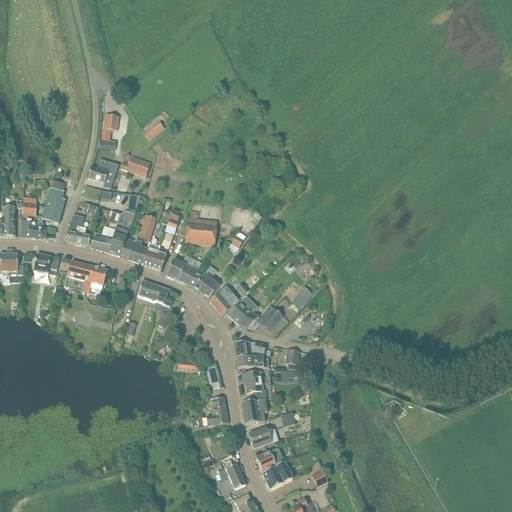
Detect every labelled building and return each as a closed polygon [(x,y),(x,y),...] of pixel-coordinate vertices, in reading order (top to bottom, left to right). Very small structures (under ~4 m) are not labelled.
[(105,116),(103,128),(101,142),(106,142),(107,131),(116,132),(119,118),(105,116)] [(158,124),(144,134),(150,141),(164,131),(158,124)] [(120,170),(127,172),(126,173),(145,179),(150,165),(131,159),(129,166),(122,163),(120,170)] [(87,179),(103,184),(102,188),(109,191),(118,167),(111,164),(100,160),(96,171),(91,169),(87,179)] [(63,195),(50,191),(42,218),(42,221),(58,225),(64,202),(62,202),(63,195)] [(126,203),(137,207),(140,198),(127,196),(126,203)] [(37,200),(23,199),(20,239),(46,241),(46,231),(44,231),(42,223),(42,221),(42,218),(35,217),(37,200)] [(86,213),(94,216),(96,209),(89,206),(86,213)] [(4,225),(2,226),(2,238),(15,238),(15,228),(15,209),(2,209),(2,218),(4,218),(4,225)] [(108,255),(119,259),(125,240),(128,233),(134,216),(126,213),(121,216),(117,226),(113,236),(114,236),(112,243),(108,255)] [(188,220),(185,245),(199,246),(213,248),(215,223),(197,221),(197,214),(190,213),(189,220),(188,220)] [(117,226),(121,216),(119,216),(112,214),(109,223),(117,226)] [(169,220),(177,223),(179,216),(171,214),(169,220)] [(70,225),(66,243),(88,247),(90,237),(76,234),(77,228),(81,229),(84,219),(74,216),(70,225)] [(146,217),(141,233),(138,240),(148,243),(155,221),(146,217)] [(177,225),(169,222),(165,232),(173,235),(177,225)] [(89,249),(108,255),(112,243),(93,238),(89,249)] [(226,252),(234,257),(243,242),(235,238),(226,252)] [(119,259),(141,266),(147,250),(140,248),(142,243),(135,241),(134,243),(125,240),(119,259)] [(141,266),(152,270),(158,253),(160,247),(149,244),(147,250),(141,266)] [(152,270),(161,272),(166,256),(158,253),(152,270)] [(17,255),(0,255),(0,274),(17,274),(17,278),(23,278),(23,268),(17,268),(17,265),(17,255)] [(37,256),(33,273),(41,275),(50,277),(56,278),(58,262),(59,262),(51,261),(51,259),(37,256)] [(166,278),(187,287),(198,273),(192,270),(196,262),(186,258),(182,266),(173,261),(170,269),(166,278)] [(64,289),(85,294),(88,283),(89,283),(91,277),(92,277),(94,269),(86,267),(85,269),(78,267),(79,265),(70,263),(68,273),(64,289)] [(88,283),(85,294),(100,298),(105,282),(107,272),(94,269),(92,277),(91,277),(89,283),(88,283)] [(193,290),(208,301),(219,287),(214,283),(215,281),(212,279),(211,280),(205,276),(198,273),(187,287),(193,290)] [(137,297),(156,304),(160,289),(142,283),(137,297)] [(241,285),(236,290),(243,297),(248,292),(241,285)] [(216,296),(209,303),(222,317),(230,311),(239,302),(225,288),(216,296)] [(160,289),(156,304),(170,309),(172,301),(166,299),(169,292),(160,289)] [(295,300),(292,305),(299,311),(303,306),(295,300)] [(239,327),(246,330),(255,322),(259,325),(262,322),(258,319),(239,304),(227,316),(239,327)] [(262,322),(259,325),(269,333),(282,318),(273,310),(262,322)] [(58,321),(65,322),(67,314),(60,313),(58,321)] [(162,316),(157,326),(164,329),(170,320),(162,316)] [(126,336),(132,338),(136,326),(129,324),(126,336)] [(156,341),(159,349),(167,346),(164,338),(156,341)] [(234,344),(236,359),(246,357),(247,358),(251,357),(250,354),(263,357),(265,347),(255,345),(245,343),(234,344)] [(287,351),(284,365),(288,366),(288,371),(297,372),(298,354),(298,353),(287,351)] [(236,359),(238,370),(254,368),(263,369),(268,370),(268,360),(263,360),(263,357),(250,354),(251,357),(247,358),(246,357),(236,359)] [(219,383),(214,365),(205,368),(210,386),(212,385),(219,383)] [(281,372),(280,381),(298,379),(297,373),(281,372)] [(259,373),(252,374),(242,375),(243,382),(245,382),(247,395),(253,394),(254,401),(266,399),(265,392),(262,393),(259,373)] [(213,418),(205,419),(192,420),(191,421),(192,430),(193,430),(214,428),(227,426),(224,400),(211,402),(213,418)] [(241,405),(245,426),(264,423),(263,415),(267,415),(264,401),(260,402),(259,401),(241,405)] [(280,417),(282,423),(293,420),(292,415),(280,417)] [(282,423),(283,429),(295,426),(293,420),(282,423)] [(257,432),(248,436),(253,451),(262,448),(271,445),(278,442),(275,431),(268,430),(266,430),(257,432)] [(256,459),(262,475),(276,468),(274,464),(282,461),(278,450),(256,459)] [(262,475),(270,492),(292,482),(282,461),(274,464),(276,468),(262,475)] [(218,486),(224,500),(229,498),(228,495),(234,492),(236,491),(245,487),(236,466),(227,470),(224,471),(229,481),(218,486)] [(322,473),(312,478),(317,489),(327,484),(322,473)] [(233,504),(237,511),(257,511),(252,503),(247,496),(239,500),(233,504)] [(290,511),(317,511),(318,511),(313,503),(309,505),(306,499),(296,505),(297,508),(290,511)]
